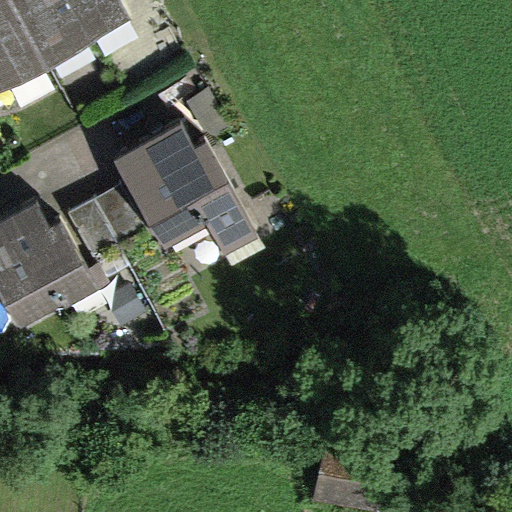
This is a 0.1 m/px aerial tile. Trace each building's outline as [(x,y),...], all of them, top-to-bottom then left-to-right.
[(0,0),(0,86),(118,23),(105,0),(0,0)] [(179,116),(113,155),(165,244),(208,219),(221,242),(255,223),(203,135),(194,141),(179,116)] [(115,178),(89,191),(108,230),(134,217),(115,178)] [(0,224),(0,297),(13,322),(80,288),(38,205),(0,224)] [(381,449),(334,442),(326,492),(373,499),(381,449)]
